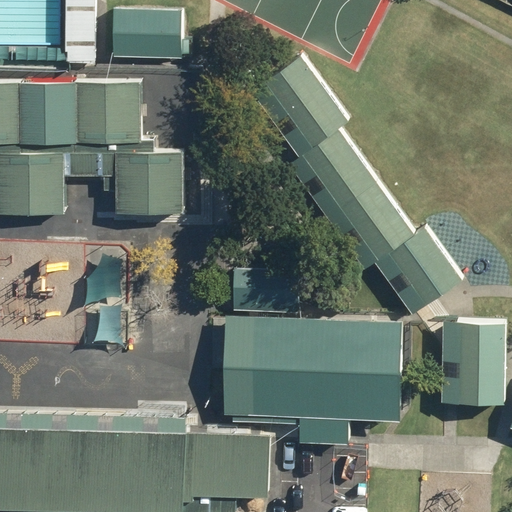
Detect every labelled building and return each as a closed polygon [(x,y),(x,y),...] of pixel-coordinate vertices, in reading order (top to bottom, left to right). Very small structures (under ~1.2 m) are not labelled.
[(69,0),(68,52),(97,53),(97,0),(69,0)] [(116,0),(116,45),(186,46),(186,0),(116,0)] [(430,215),(419,222),(343,117),(353,109),(305,43),(271,69),(319,134),(308,141),(383,248),(394,239),(432,293),(468,267),(430,215)] [(0,166),(1,202),(67,201),(66,165),(120,165),(120,201),(188,200),(187,141),(144,141),(144,70),(0,70),(0,166)] [(237,301),(302,301),(302,259),(237,260),(237,301)] [(305,296),(346,300),(347,282),(308,277),(305,296)] [(305,430),(355,431),(354,404),(408,404),(408,306),(253,305),(253,317),(233,317),(233,398),(253,398),(253,404),(305,404),(305,430)] [(447,388),(510,389),(511,310),(448,309),(447,388)] [(115,511),(158,511),(159,497),(186,497),(187,510),(240,511),(240,482),(273,482),(274,423),(0,417),(0,493),(17,494),(16,511),(59,511),(59,495),(116,497),(115,511)]
